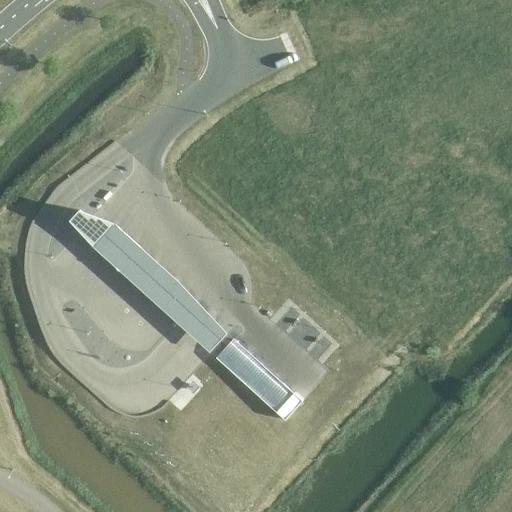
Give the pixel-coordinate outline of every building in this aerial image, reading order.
[(261,76),(308,53),(303,43),(256,66),(261,76)] [(80,210),(71,220),(79,228),(88,217),(80,210)] [(79,228),(216,353),(236,332),(130,224),(88,217),(79,228)] [(220,357),(277,411),(299,389),(240,334),(220,357)] [(299,389),(277,411),(285,419),(306,396),(299,389)]
